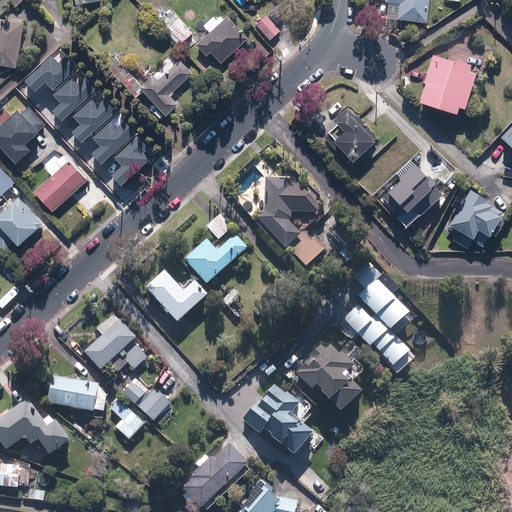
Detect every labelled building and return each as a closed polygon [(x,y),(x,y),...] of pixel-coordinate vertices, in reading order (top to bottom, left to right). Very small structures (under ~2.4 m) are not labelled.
[(6,0),(15,9),(23,0),(6,0)] [(427,0),(383,0),(383,4),(397,5),(395,21),(425,24),(427,0)] [(193,33),(171,10),(157,24),(178,47),(193,33)] [(254,26),(268,41),(279,32),(265,16),(254,26)] [(209,53),(219,65),(247,40),(226,17),(222,21),(219,17),(215,21),(212,18),(202,27),(208,34),(194,46),(205,57),(209,53)] [(21,24),(0,22),(0,66),(16,69),(21,24)] [(22,81),(32,92),(43,82),(50,90),(74,68),(63,57),(56,63),(49,56),(22,81)] [(467,68),(430,56),(424,77),(422,84),(423,84),(416,104),(453,116),(455,109),(461,111),(472,76),(465,73),(467,68)] [(105,66),(134,99),(141,92),(138,89),(142,86),(114,58),(105,66)] [(141,92),(164,117),(177,106),(169,98),(172,95),(171,93),(191,75),(178,61),(156,81),(152,77),(142,86),(138,89),(141,92)] [(49,111),(58,121),(93,90),(82,77),(74,84),(69,78),(50,95),(58,103),(49,111)] [(69,133),(78,143),(113,112),(101,100),(93,106),(88,101),(70,117),(77,126),(69,133)] [(2,126),(0,123),(0,150),(14,165),(28,151),(23,146),(44,126),(28,109),(20,117),(16,113),(2,126)] [(322,139),(333,151),(335,149),(350,164),(377,138),(357,118),(354,115),(353,116),(347,110),(333,124),(336,126),(329,133),(322,139)] [(89,155),(98,165),(133,133),(122,121),(114,128),(109,122),(90,138),(98,147),(89,155)] [(511,125),(499,138),(502,140),(500,142),(511,154),(511,125)] [(133,138),(112,158),(119,166),(108,177),(117,187),(146,159),(141,154),(144,150),(133,138)] [(33,193),(51,213),(86,181),(67,161),(33,193)] [(386,193),(394,207),(396,206),(402,212),(395,220),(405,229),(440,194),(432,186),(434,184),(427,177),(424,179),(411,166),(397,180),(398,181),(386,193)] [(0,196),(11,186),(13,184),(10,180),(11,180),(0,168),(0,196)] [(258,217),(285,247),(287,246),(306,265),(325,247),(315,237),(312,239),(303,231),(301,232),(289,219),(291,217),(291,211),(318,211),(317,195),(296,178),(266,177),(264,211),(258,217)] [(485,202),(468,191),(446,226),(456,232),(451,241),(466,250),(470,242),(480,248),(488,235),(491,238),(501,223),(497,220),(501,213),(493,209),(484,203),(485,202)] [(17,198),(0,213),(0,249),(2,252),(11,244),(15,248),(41,224),(17,198)] [(230,229),(218,217),(215,219),(206,229),(218,241),(230,229)] [(203,286),(226,267),(245,250),(234,237),(215,254),(205,242),(182,262),(203,286)] [(174,325),(193,309),(205,298),(187,277),(175,287),(164,274),(144,290),(174,325)] [(404,358),(406,356),(387,333),(405,317),(375,282),(355,300),(372,319),(368,322),(356,308),(341,320),(355,336),(367,351),(368,349),(375,358),(377,356),(394,378),(409,365),(404,358)] [(236,317),(242,312),(232,301),(240,294),(235,288),(221,301),(236,317)] [(98,372),(108,364),(116,375),(127,365),(133,371),(147,359),(133,343),(135,340),(114,315),(96,331),(102,337),(99,340),(98,338),(88,347),(89,348),(83,354),(98,372)] [(348,383),(363,370),(356,362),(362,357),(353,346),(342,356),(330,343),(320,352),(318,349),(308,357),(311,360),(294,374),(309,392),(312,390),(324,404),(325,403),(336,416),(359,396),(348,383)] [(91,415),(91,412),(102,414),(105,398),(95,386),(48,379),(44,408),(91,415)] [(135,384),(123,395),(151,423),(169,406),(154,390),(148,397),(135,384)] [(316,450),(325,441),(311,427),(307,431),(302,426),(309,418),(306,415),(313,408),(291,387),(282,396),(273,387),(265,395),(267,397),(255,409),(254,408),(241,420),(258,437),(261,433),(277,449),(279,447),(289,457),(306,441),(316,450)] [(0,445),(4,452),(23,439),(28,448),(36,442),(46,457),(70,441),(56,421),(50,425),(47,420),(41,424),(25,402),(0,419),(0,445)] [(111,411),(122,422),(115,428),(128,441),(143,425),(120,402),(118,404),(111,411)] [(183,489),(200,507),(247,462),(239,453),(229,443),(219,453),(217,451),(210,458),(206,454),(196,463),(200,468),(189,478),(191,481),(183,489)] [(0,487),(16,489),(17,468),(0,467),(0,487)] [(294,511),(297,500),(279,498),(275,494),(271,491),(274,488),(261,478),(234,508),(237,511),(294,511)] [(45,493),(35,491),(33,500),(43,502),(45,493)]
